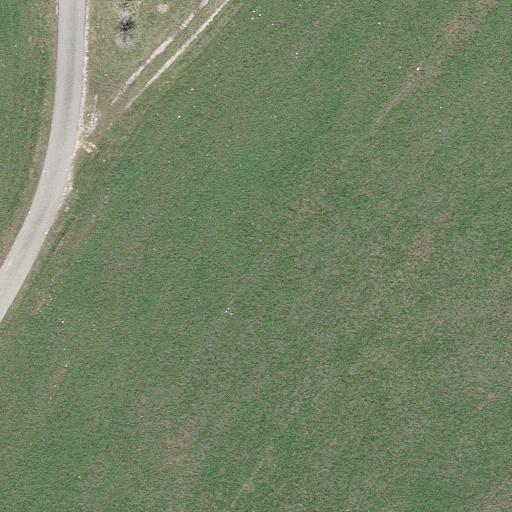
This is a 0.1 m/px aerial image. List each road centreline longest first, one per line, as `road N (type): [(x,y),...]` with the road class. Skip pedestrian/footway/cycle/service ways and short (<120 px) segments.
road 1 (track): [(0,289),(23,254),(58,141),(71,0)]
road 2 (track): [(58,141),(159,59),(213,0)]
